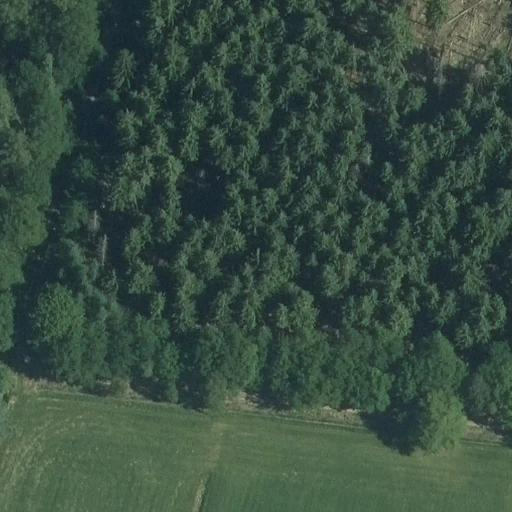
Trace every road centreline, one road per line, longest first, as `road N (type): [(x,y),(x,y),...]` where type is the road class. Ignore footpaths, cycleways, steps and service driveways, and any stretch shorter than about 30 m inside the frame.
road 1 (track): [(511,423),(0,372)]
road 2 (track): [(12,374),(123,0)]
